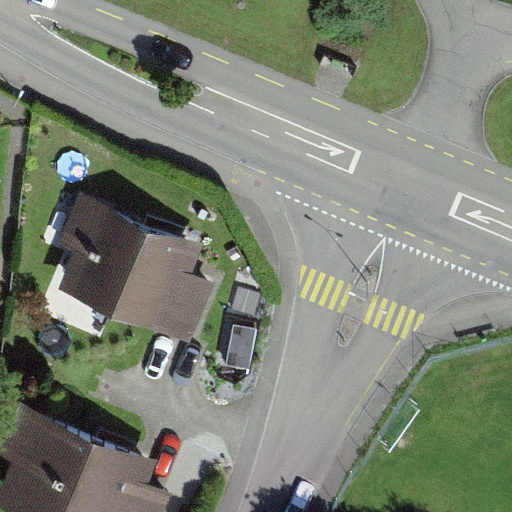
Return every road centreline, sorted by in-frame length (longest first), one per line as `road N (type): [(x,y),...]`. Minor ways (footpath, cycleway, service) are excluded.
road 1 (tertiary): [(0,0),(197,96),(410,185)]
road 2 (residential): [(410,185),(274,511)]
